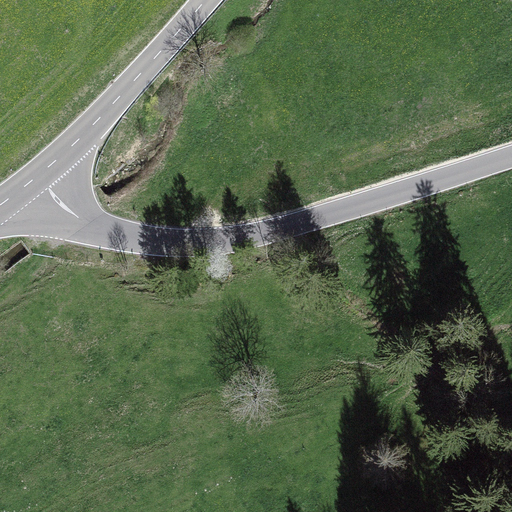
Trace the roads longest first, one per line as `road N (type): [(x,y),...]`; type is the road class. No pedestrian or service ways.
road 1 (tertiary): [(511,158),(267,231),(178,242),(108,232),(81,219),(36,177)]
road 2 (secondary): [(204,0),(36,177)]
